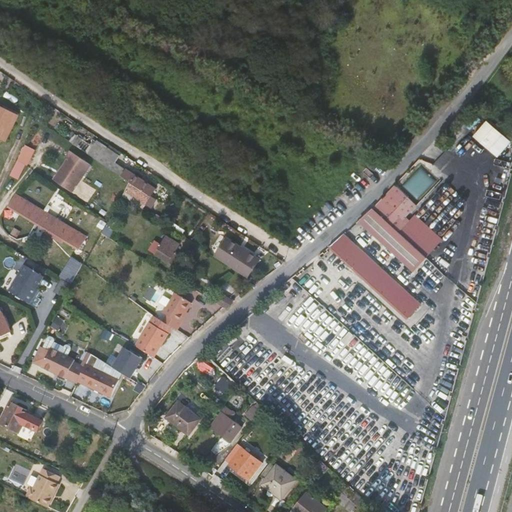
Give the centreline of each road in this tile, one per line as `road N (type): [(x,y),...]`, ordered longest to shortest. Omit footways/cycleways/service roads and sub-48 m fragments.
road 1 (residential): [(511,39),(416,153),(180,361),(122,436)]
road 2 (track): [(0,65),(298,264)]
road 3 (trunk): [(506,299),(438,511)]
road 4 (trunk): [(506,299),(448,511)]
road 5 (trunk): [(472,511),(511,365)]
road 6 (residential): [(242,511),(122,436)]
road 7 (residential): [(122,436),(0,373)]
